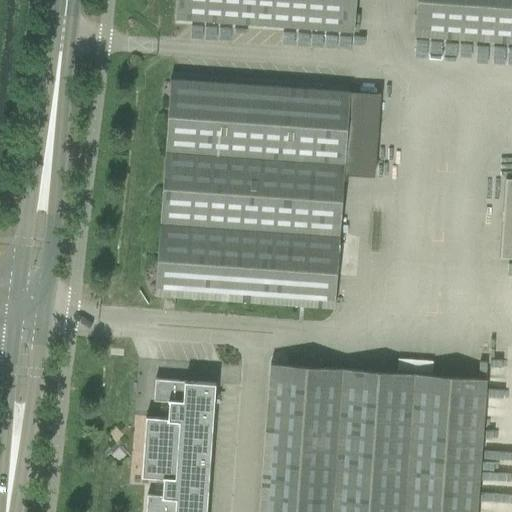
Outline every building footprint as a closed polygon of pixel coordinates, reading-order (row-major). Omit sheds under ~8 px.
[(353,31),(355,0),(175,0),(174,19),(353,31)] [(511,42),(511,0),(416,0),(414,36),(511,42)] [(170,79),(154,295),(174,296),(333,308),(349,92),(170,79)] [(511,258),(511,178),(505,178),(499,257),(511,258)] [(174,299),(163,298),(162,309),(173,310),(174,299)] [(476,511),(486,379),(270,364),(259,511),(476,511)] [(145,511),(205,511),(215,383),(155,379),(153,400),(169,401),(167,419),(145,417),(141,477),(163,478),(162,496),(147,495),(145,511)]
